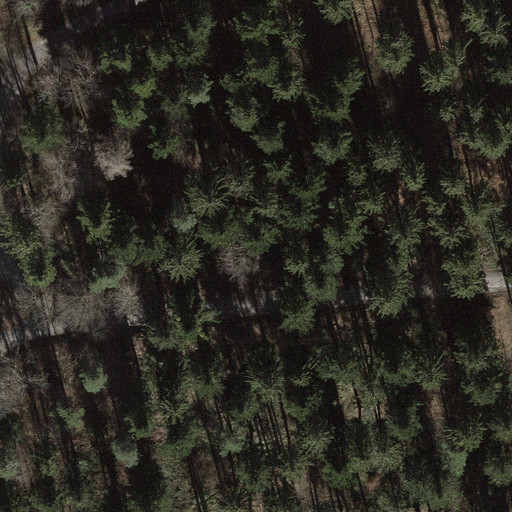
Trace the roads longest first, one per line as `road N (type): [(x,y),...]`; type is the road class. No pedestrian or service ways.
road 1 (track): [(511,280),(72,321),(21,288),(0,250)]
road 2 (track): [(0,86),(49,43),(131,0)]
